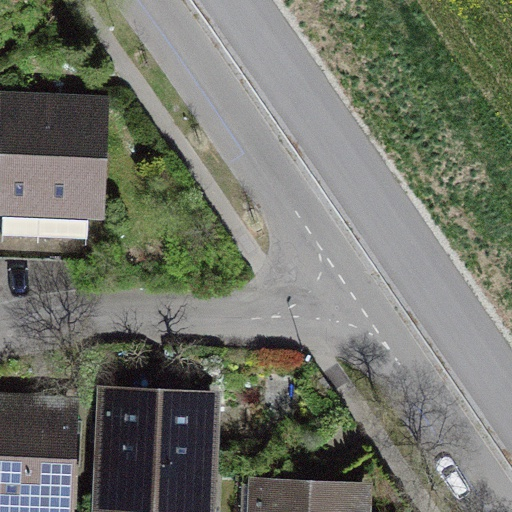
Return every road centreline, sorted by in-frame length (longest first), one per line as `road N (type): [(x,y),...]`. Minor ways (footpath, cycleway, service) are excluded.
road 1 (residential): [(361,309),(148,0)]
road 2 (residential): [(361,309),(64,322),(0,340)]
road 3 (residential): [(496,511),(361,309)]
